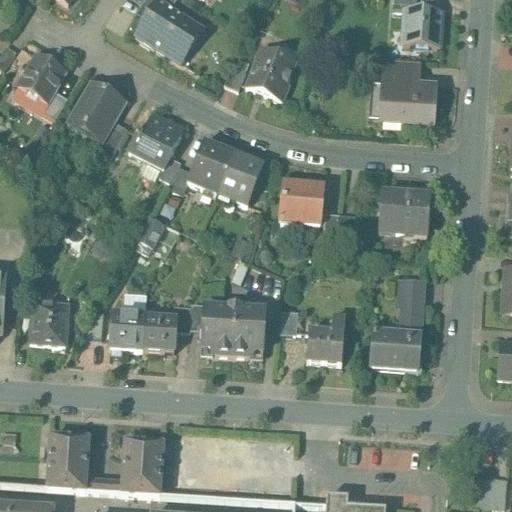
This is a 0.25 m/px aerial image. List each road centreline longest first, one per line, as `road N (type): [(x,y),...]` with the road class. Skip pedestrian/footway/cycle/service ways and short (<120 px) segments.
road 1 (residential): [(0,0),(151,83),(256,129),(340,151),(478,162)]
road 2 (residential): [(456,422),(0,390)]
road 3 (residential): [(456,422),(478,162)]
road 4 (residential): [(478,162),(488,0)]
